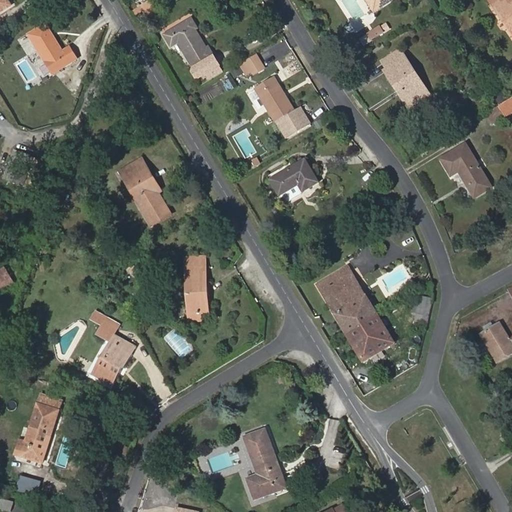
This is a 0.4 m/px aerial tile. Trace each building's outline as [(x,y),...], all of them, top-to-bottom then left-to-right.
[(0,0),(0,13),(12,6),(7,0),(0,0)] [(366,0),(375,12),(392,0),(366,0)] [(511,32),(511,0),(491,0),(496,6),(495,7),(511,32)] [(145,17),(155,11),(149,2),(139,8),(145,17)] [(209,48),(206,50),(195,32),(198,30),(192,21),(166,37),(172,47),(178,44),(195,69),(193,73),(198,80),(220,67),(209,48)] [(72,48),(63,53),(46,25),(29,35),(53,76),(79,61),(72,48)] [(373,39),(378,36),(376,31),(370,34),(373,39)] [(387,70),(385,72),(405,103),(426,90),(401,51),(382,62),(387,70)] [(253,76),(264,70),(256,57),(245,63),(253,76)] [(198,80),(202,87),(224,73),(220,67),(198,80)] [(300,108),(294,111),(274,77),(255,89),(275,123),(277,122),(284,118),(288,125),(282,129),(288,139),(310,125),(300,108)] [(405,103),(409,109),(430,95),(426,90),(405,103)] [(505,117),(511,113),(511,98),(499,107),(505,117)] [(506,119),(505,117),(499,107),(487,114),(494,126),(506,119)] [(277,122),(282,129),(288,125),(284,118),(277,122)] [(474,199),(492,188),(466,145),(441,160),(450,177),(458,172),(474,199)] [(6,180),(24,187),(34,159),(16,152),(6,180)] [(160,193),(162,192),(143,159),(121,172),(152,226),(172,214),(160,193)] [(303,193),(319,183),(305,161),(271,181),(280,197),(299,186),(303,193)] [(201,314),(210,314),(206,256),(186,257),(190,322),(202,322),(201,314)] [(348,267),(318,286),(348,335),(378,317),(348,267)] [(433,298),(421,295),(416,315),(429,318),(433,299),(433,298)] [(124,368),(126,369),(137,349),(115,337),(119,329),(105,322),(107,319),(96,312),(91,320),(102,326),(97,336),(110,343),(93,374),(114,387),(124,368)] [(414,324),(426,328),(429,318),(416,315),(414,324)] [(382,351),(394,343),(378,317),(348,335),(364,362),(372,357),(376,362),(385,356),(382,351)] [(119,329),(120,326),(107,319),(105,322),(119,329)] [(499,363),(511,354),(511,339),(510,341),(500,324),(494,328),(491,323),(484,327),(487,332),(482,335),(499,363)] [(23,456),(43,463),(63,402),(62,401),(63,395),(44,389),(27,443),(23,456)] [(256,500),(287,489),(266,431),(245,438),(259,475),(248,479),(256,500)] [(21,441),(17,454),(23,456),(27,443),(21,441)] [(41,494),(45,480),(23,474),(19,488),(41,494)] [(0,505),(0,509),(8,511),(11,511),(15,503),(2,499),(0,505)]
